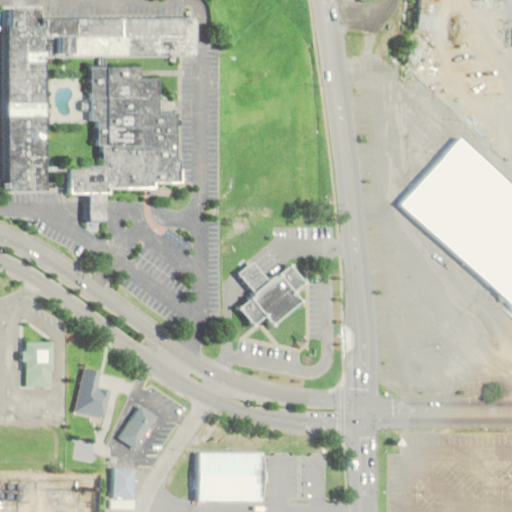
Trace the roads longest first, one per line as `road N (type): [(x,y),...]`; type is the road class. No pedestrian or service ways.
road 1 (tertiary): [(365,415),(356,237),(320,0)]
road 2 (secondary): [(0,259),(217,403),(287,423),(365,415)]
road 3 (secondary): [(365,415),(214,377),(76,278),(0,238)]
road 4 (secondary): [(511,414),(365,415)]
